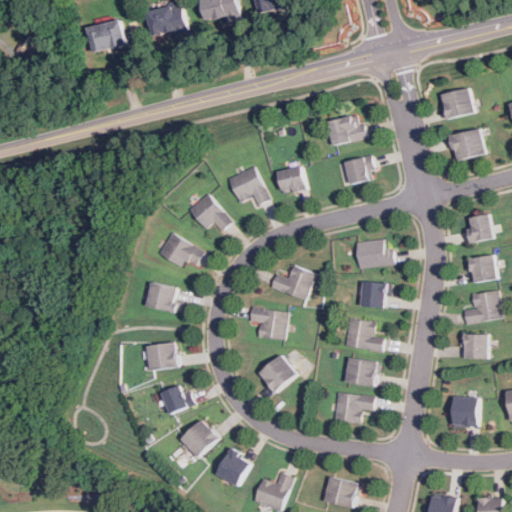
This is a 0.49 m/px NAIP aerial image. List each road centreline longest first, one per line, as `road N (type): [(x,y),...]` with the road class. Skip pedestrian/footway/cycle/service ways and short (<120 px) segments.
road 1 (residential): [(511,175),(264,241),(234,271),(217,330),(230,387),(260,421),(283,433),(428,458),(511,458)]
road 2 (tertiary): [(0,151),(511,27)]
road 3 (residential): [(398,511),(436,272),(426,181),(406,121)]
road 4 (residential): [(406,121),(394,0)]
